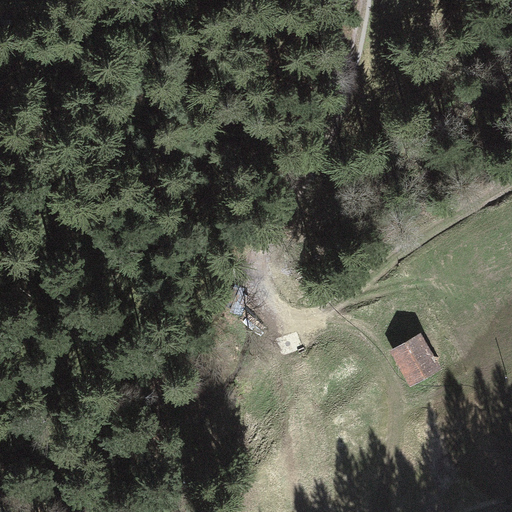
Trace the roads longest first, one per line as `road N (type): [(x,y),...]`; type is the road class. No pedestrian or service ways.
road 1 (track): [(318,314),(290,317),(259,298),(256,263),(346,92),(366,0)]
road 2 (track): [(376,511),(397,380),(362,331),(318,314)]
